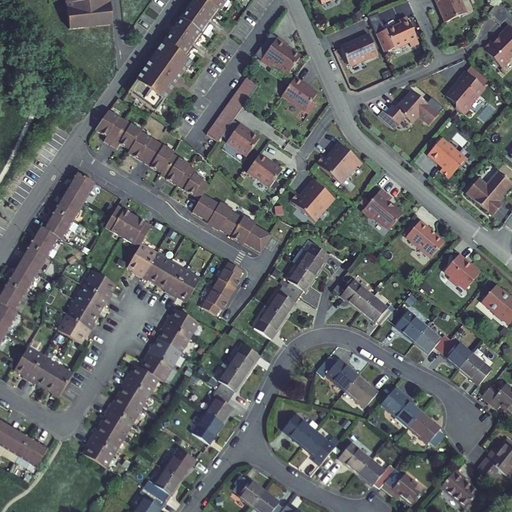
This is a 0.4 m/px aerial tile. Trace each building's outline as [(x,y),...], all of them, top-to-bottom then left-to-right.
[(94,27),(112,25),(110,5),(108,5),(107,0),(66,0),(68,11),(66,11),(68,29),(86,27),(86,26),(94,25),(94,27)] [(194,46),(202,34),(211,23),(219,11),(219,10),(226,0),(195,0),(194,2),(193,1),(189,7),(184,14),(185,15),(182,20),(178,25),(177,24),(172,31),(168,37),(169,38),(168,40),(165,43),(164,42),(155,55),(155,56),(148,66),(147,66),(128,93),(155,112),(191,62),(186,58),(194,46)] [(441,14),(445,23),(466,14),(459,0),(434,0),(438,8),(440,7),(442,13),(441,14)] [(511,15),(498,1),(488,15),(499,26),(506,19),(511,25),(511,15)] [(400,24),(385,31),(377,13),(368,17),(384,54),(408,43),(410,47),(418,44),(407,18),(399,21),(400,24)] [(491,41),(482,50),(501,69),(509,61),(509,58),(511,55),(511,29),(508,26),(497,36),(499,38),(493,44),(491,41)] [(271,33),(254,57),(260,61),(277,37),(271,33)] [(378,56),(368,35),(356,40),(356,41),(340,48),(348,67),(364,60),(365,62),(378,56)] [(277,37),(260,61),(271,69),(273,66),(287,76),(300,57),(291,51),(291,52),(285,49),(288,45),(277,37)] [(465,73),(482,87),(488,81),(471,66),(465,73)] [(457,80),(458,81),(445,97),(455,105),(455,109),(462,115),(464,113),(467,113),(470,109),(470,106),(484,89),(482,87),(465,73),(464,72),(457,80)] [(217,143),(257,87),(246,79),(206,134),(217,143)] [(302,86),(294,79),(281,97),(304,113),(308,115),(316,105),(311,102),(317,95),(303,85),(302,86)] [(393,106),(386,115),(398,125),(405,117),(413,124),(419,117),(429,125),(439,114),(443,109),(431,98),(427,103),(412,91),(396,109),(393,106)] [(119,145),(131,125),(107,111),(96,131),(106,137),(104,142),(116,149),(119,145)] [(386,115),(383,112),(378,117),(393,131),(398,125),(386,115)] [(127,154),(150,168),(163,146),(140,132),(141,131),(131,125),(119,145),(129,151),(127,154)] [(226,143),(246,157),(259,139),(239,125),(226,143)] [(441,139),(427,156),(438,164),(439,164),(443,168),(440,171),(449,179),(465,160),(441,139)] [(322,156),(316,164),(340,184),(356,165),(359,161),(339,144),(330,155),(329,153),(325,158),(322,156)] [(174,152),(163,146),(150,168),(161,174),(160,176),(166,180),(179,157),(173,154),(174,152)] [(268,161),(259,155),(246,173),(255,180),(256,178),(270,188),(282,171),(268,161)] [(190,164),(179,157),(166,180),(184,191),(194,174),(196,171),(188,166),(190,164)] [(478,179),(466,194),(493,216),(502,205),(499,202),(497,201),(501,196),(511,183),(498,172),(486,185),(478,179)] [(71,188),(68,194),(84,203),(95,185),(76,173),(68,186),(71,188)] [(203,180),(194,174),(184,191),(199,200),(203,195),(208,185),(202,182),(203,180)] [(297,194),(290,201),(314,222),(334,199),(313,182),(305,192),(307,194),(303,199),(299,196),(297,194)] [(366,207),(362,212),(369,218),(373,217),(389,231),(403,214),(393,205),(392,206),(388,202),(391,199),(381,190),(366,207)] [(54,210),(73,222),(84,203),(68,194),(64,199),(61,198),(54,210)] [(192,213),(208,222),(219,204),(203,195),(199,200),(192,213)] [(219,230),(231,237),(242,218),(231,212),(232,209),(220,202),(219,204),(208,222),(207,224),(219,231),(219,230)] [(117,206),(105,228),(139,248),(141,245),(152,226),(117,206)] [(49,225),(46,230),(59,238),(62,240),(73,222),(54,210),(46,223),(49,225)] [(243,216),(242,218),(231,237),(230,238),(242,245),(243,243),(260,253),(270,235),(254,225),(255,223),(243,216)] [(417,224),(406,238),(430,259),(444,243),(430,231),(431,230),(420,220),(417,224)] [(403,235),(406,238),(417,224),(415,221),(403,235)] [(29,246),(48,257),(59,238),(46,230),(43,229),(39,235),(36,233),(29,246)] [(135,275),(141,278),(156,254),(141,245),(139,248),(127,267),(136,273),(135,275)] [(299,266),(315,277),(329,256),(312,245),(299,266)] [(24,260),(21,266),(37,276),(48,257),(29,246),(21,258),(24,260)] [(156,254),(141,278),(147,282),(148,280),(157,285),(170,262),(156,254)] [(459,255),(444,272),(450,277),(448,280),(457,287),(459,285),(465,290),(480,273),(471,264),(470,266),(466,262),(466,261),(459,255)] [(170,262),(157,285),(166,290),(164,292),(170,296),(185,271),(170,262)] [(201,308),(216,316),(219,310),(222,311),(241,279),(238,278),(242,271),(228,263),(201,308)] [(7,283),(26,294),(37,276),(21,266),(17,272),(14,270),(7,283)] [(286,289),(299,298),(303,292),(304,293),(315,277),(299,266),(288,282),(290,283),(286,289)] [(185,271),(170,296),(177,299),(178,297),(187,303),(200,280),(185,271)] [(116,285),(93,272),(84,287),(108,301),(112,295),(110,294),(116,285)] [(348,303),(361,287),(354,281),(341,296),(348,303)] [(0,301),(0,304),(2,305),(15,313),(26,294),(7,283),(0,294),(0,296),(2,298),(0,301)] [(108,301),(84,287),(75,301),(98,315),(103,306),(105,307),(108,301)] [(268,308),(285,319),(299,298),(286,289),(283,287),(268,308)] [(373,297),(361,287),(348,303),(360,313),(373,297)] [(484,299),(491,305),(488,307),(495,313),(493,315),(502,322),(503,320),(509,325),(511,321),(511,303),(509,300),(511,298),(502,291),(500,293),(494,288),(484,299)] [(376,323),(387,309),(373,297),(360,313),(374,324),(376,323)] [(491,305),(484,299),(482,302),(488,307),(491,305)] [(98,315),(75,301),(67,316),(91,331),(95,325),(93,323),(98,315)] [(0,329),(7,333),(18,315),(15,313),(2,305),(0,307),(0,329)] [(285,319),(268,308),(254,329),(270,340),(285,319)] [(393,314),(387,309),(376,323),(381,327),(393,314)] [(198,324),(175,310),(170,319),(168,318),(165,324),(189,339),(198,324)] [(403,334),(415,318),(407,312),(394,327),(403,334)] [(91,331),(67,316),(58,331),(80,344),(86,336),(87,337),(91,331)] [(427,328),(415,318),(403,334),(414,343),(427,328)] [(189,339),(165,324),(161,330),(163,332),(158,340),(181,353),(189,339)] [(428,355),(434,349),(441,340),(427,328),(414,343),(428,355)] [(441,340),(434,349),(439,353),(449,341),(444,336),(441,340)] [(445,358),(458,343),(452,338),(449,341),(439,353),(445,358)] [(151,348),(147,354),(172,368),(181,353),(158,340),(153,349),(151,348)] [(471,354),(458,343),(445,358),(459,369),(471,354)] [(243,345),(237,354),(253,365),(259,357),(243,345)] [(28,348),(14,371),(23,376),(22,378),(28,381),(43,357),(28,348)] [(172,368),(147,354),(144,360),(146,361),(140,369),(158,380),(163,383),(172,368)] [(244,378),(253,365),(237,354),(228,367),(244,378)] [(459,369),(471,380),(483,364),(471,354),(459,369)] [(35,383),(44,388),(57,366),(43,357),(28,381),(34,385),(35,383)] [(323,379),(326,375),(336,363),(329,357),(316,373),(323,379)] [(339,360),(336,363),(326,375),(345,392),(358,377),(339,360)] [(483,364),(471,380),(479,386),(491,371),(483,364)] [(58,399),(72,375),(57,366),(44,388),(53,394),(52,395),(58,399)] [(158,380),(140,369),(136,366),(130,375),(129,374),(125,380),(150,395),(158,380)] [(222,384),(234,392),(244,378),(228,367),(218,381),(222,384)] [(377,394),(358,377),(345,392),(365,408),(377,394)] [(150,395),(125,380),(121,386),(123,387),(118,396),(141,409),(150,395)] [(230,399),(234,392),(222,384),(218,390),(230,399)] [(491,386),(481,398),(497,411),(500,406),(511,416),(511,390),(505,385),(499,392),(491,386)] [(396,387),(381,405),(389,411),(401,396),(404,394),(396,387)] [(217,398),(226,405),(230,399),(218,390),(214,396),(217,398)] [(111,403),(108,409),(132,424),(141,409),(118,396),(113,404),(111,403)] [(401,396),(389,411),(408,428),(421,413),(401,396)] [(233,409),(226,405),(217,398),(206,414),(223,425),(233,409)] [(132,424),(108,409),(104,415),(106,417),(101,425),(124,439),(132,424)] [(427,444),(429,443),(439,431),(440,430),(421,413),(408,428),(427,444)] [(197,426),(214,437),(223,425),(206,414),(197,426)] [(282,431),(290,438),(303,422),(294,415),(282,431)] [(0,420),(0,444),(9,429),(3,426),(5,423),(0,420)] [(303,422),(290,438),(302,447),(314,432),(303,422)] [(94,432),(90,439),(115,453),(124,439),(101,425),(96,434),(94,432)] [(208,445),(214,437),(197,426),(192,434),(208,445)] [(0,444),(0,446),(18,457),(29,437),(17,430),(15,433),(9,429),(0,444)] [(439,431),(429,443),(435,448),(445,436),(439,431)] [(316,458),(328,443),(314,432),(302,447),(316,458)] [(29,437),(18,457),(30,464),(27,469),(33,473),(46,451),(40,448),(42,445),(29,437)] [(328,443),(316,458),(313,461),(319,466),(339,443),(332,438),(328,443)] [(115,453),(90,439),(87,445),(89,446),(83,455),(106,468),(115,453)] [(492,452),(476,471),(490,481),(499,470),(501,472),(505,475),(511,466),(511,448),(506,443),(499,451),(496,455),(492,452)] [(338,459),(346,466),(358,450),(351,444),(338,459)] [(173,458),(189,469),(195,461),(179,450),(173,458)] [(358,450),(346,466),(358,475),(370,460),(358,450)] [(181,482),(189,469),(173,458),(164,471),(181,482)] [(372,487),(373,485),(384,472),(370,460),(358,475),(372,487)] [(384,472),(373,485),(379,490),(381,488),(395,470),(389,466),(384,472)] [(455,469),(440,487),(465,507),(478,492),(463,481),(466,478),(455,469)] [(395,470),(381,488),(396,500),(399,496),(411,506),(424,490),(404,474),(402,476),(395,470)] [(164,471),(154,486),(171,497),(181,482),(164,471)] [(511,481),(505,475),(501,472),(498,477),(508,485),(511,481)] [(233,490),(239,495),(249,482),(243,478),(233,490)] [(249,482),(239,495),(238,497),(253,508),(265,492),(250,481),(249,482)] [(166,503),(171,497),(154,486),(149,482),(145,488),(166,503)] [(145,497),(161,508),(162,509),(166,503),(145,488),(141,494),(145,497)] [(253,508),(258,511),(272,511),(278,505),(279,503),(265,492),(253,508)] [(158,511),(161,508),(145,497),(134,511),(158,511)]
